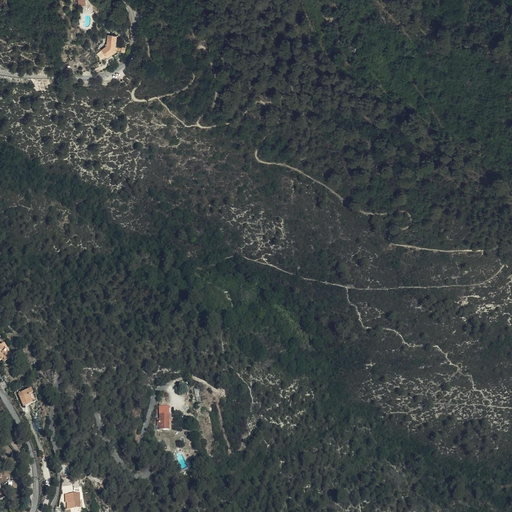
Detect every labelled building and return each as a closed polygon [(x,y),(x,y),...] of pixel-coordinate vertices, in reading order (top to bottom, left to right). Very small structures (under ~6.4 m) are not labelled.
[(96,43),(87,50),(91,56),(109,46),(109,41),(110,31),(101,30),(100,41),(96,43)] [(350,59),(355,57),(351,50),(347,52),(350,59)] [(1,337),(0,337),(0,341),(7,352),(9,350),(1,337)] [(17,390),(21,399),(29,396),(30,399),(34,398),(29,384),(17,390)] [(157,420),(157,425),(166,425),(167,409),(166,410),(167,403),(160,403),(160,409),(158,409),(158,413),(156,413),(156,420),(157,420)] [(3,436),(1,440),(7,449),(10,445),(9,441),(3,436)] [(0,493),(7,490),(6,486),(3,487),(1,481),(2,481),(0,477),(6,473),(6,472),(9,469),(7,465),(9,464),(7,460),(0,463),(1,465),(0,465),(0,466),(0,467),(1,468),(0,469),(0,493)] [(75,487),(63,487),(63,496),(66,496),(67,502),(76,502),(75,487)]
